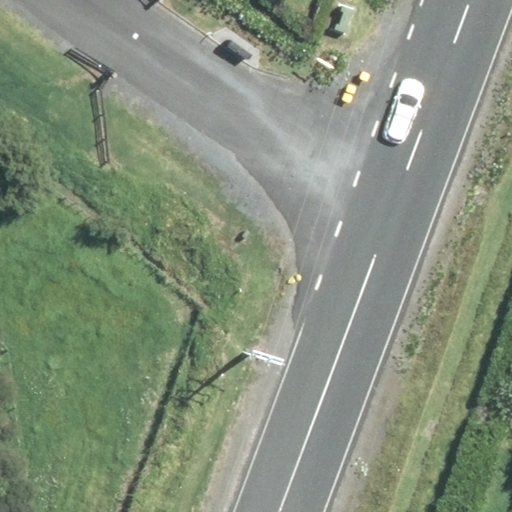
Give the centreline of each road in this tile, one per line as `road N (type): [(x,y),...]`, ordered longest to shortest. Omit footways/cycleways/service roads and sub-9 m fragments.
road 1 (residential): [(393,214),(74,0)]
road 2 (tertiary): [(393,214),(282,511)]
road 3 (tertiary): [(473,0),(393,214)]
